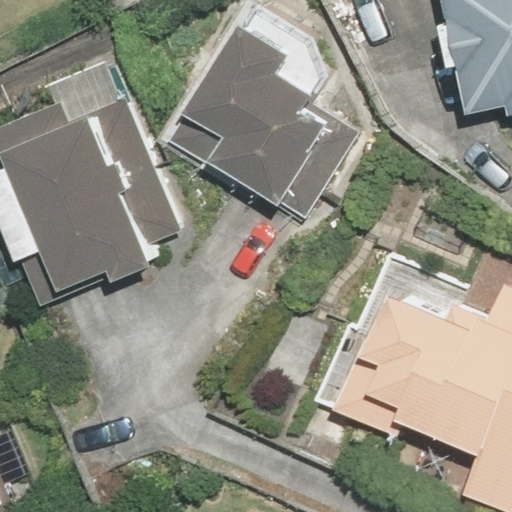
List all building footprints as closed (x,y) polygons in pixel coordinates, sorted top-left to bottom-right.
[(511,110),(511,0),(458,0),(484,117),(511,110)] [(253,21),(181,136),(290,203),(341,120),(318,106),(328,90),(291,67),(301,50),(253,21)] [(70,99),(0,127),(0,173),(53,299),(195,241),(136,99),(80,122),(70,99)] [(401,276),(345,403),(486,464),(475,489),(511,504),(511,283),(497,317),(401,276)] [(0,511),(45,511),(0,401),(0,511)]
